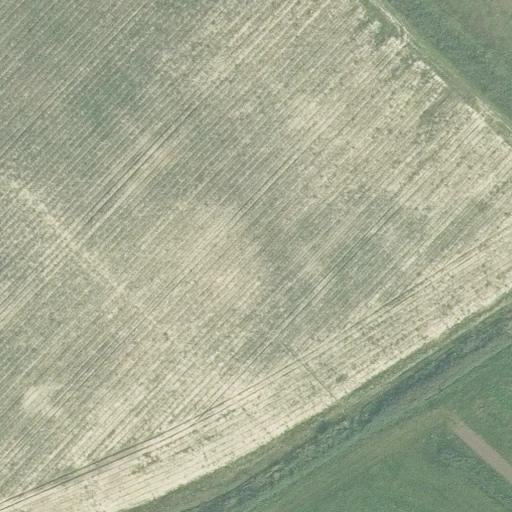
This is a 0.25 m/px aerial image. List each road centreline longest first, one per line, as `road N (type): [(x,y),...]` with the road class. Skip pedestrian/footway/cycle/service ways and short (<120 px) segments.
road 1 (track): [(210,511),(511,322)]
road 2 (track): [(511,120),(383,0)]
